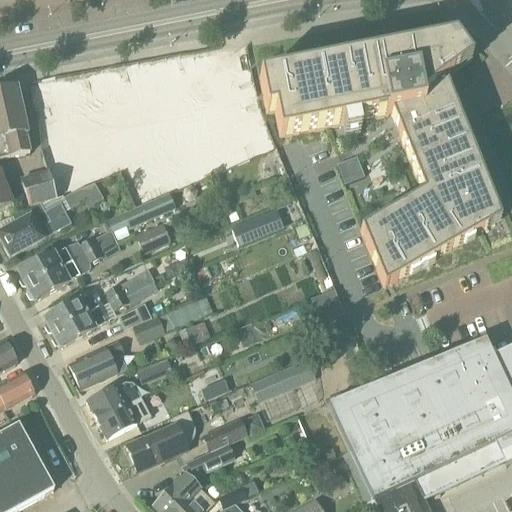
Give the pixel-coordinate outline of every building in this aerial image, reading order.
[(285,75),(258,81),(265,116),(273,114),(278,140),(341,127),(356,124),(390,118),(398,138),(422,197),(359,233),(383,291),(408,277),(409,279),(433,265),(432,263),(462,246),(463,248),(473,242),(472,240),(486,232),(483,224),(482,224),(478,213),(491,208),(491,209),(493,208),(479,174),(482,173),(471,147),(469,148),(456,116),(458,115),(454,104),(452,105),(450,100),(443,85),(458,74),(437,45),(419,49),(418,47),(407,49),(407,51),(373,58),(373,56),(346,61),(346,63),(312,70),(312,68),(284,73),(285,75)] [(211,56),(137,93),(180,179),(254,142),(224,81),(218,69),(211,56)] [(28,154),(25,137),(15,93),(0,96),(0,109),(11,158),(28,154)] [(0,160),(11,158),(0,109),(0,160)] [(38,208),(55,202),(54,200),(51,188),(47,175),(22,183),(23,188),(6,194),(12,208),(16,217),(32,210),(37,209),(38,208)] [(0,212),(12,208),(6,194),(0,179),(0,212)] [(44,218),(38,208),(37,209),(12,222),(16,228),(0,236),(0,245),(8,261),(41,244),(40,243),(67,229),(61,217),(81,206),(85,212),(100,204),(92,189),(74,195),(47,210),(50,215),(44,218)] [(168,198),(121,218),(128,234),(174,214),(168,198)] [(283,234),(276,216),(231,234),(238,252),(283,234)] [(293,234),(303,259),(315,254),(304,229),(293,234)] [(160,230),(133,241),(141,261),(168,249),(160,230)] [(82,260),(97,252),(97,253),(98,254),(114,245),(113,244),(108,235),(92,244),(77,252),(82,260)] [(24,290),(25,292),(82,260),(77,252),(76,250),(64,253),(52,259),(52,258),(17,277),(19,281),(18,284),(21,289),(24,290)] [(98,254),(97,253),(97,252),(82,260),(87,270),(102,261),(98,254)] [(87,270),(82,260),(25,292),(27,294),(25,297),(28,303),(31,303),(33,306),(68,287),(67,286),(79,280),(86,276),(88,272),(87,270)] [(124,301),(144,291),(151,287),(145,276),(118,290),(113,293),(104,298),(108,306),(123,298),(124,301)] [(314,315),(338,305),(333,294),(309,304),(314,315)] [(128,308),(124,301),(123,298),(108,306),(113,316),(128,308)] [(50,336),(51,338),(97,313),(89,299),(78,306),(77,305),(43,324),(45,327),(44,330),(47,336),(50,336)] [(150,325),(131,332),(138,348),(162,338),(202,321),(196,305),(155,322),(150,324),(150,325)] [(131,331),(131,332),(150,325),(150,324),(142,309),(117,323),(123,335),(131,331)] [(97,313),(51,338),(52,340),(51,343),(54,349),(57,349),(59,353),(93,334),(93,333),(104,326),(97,313)] [(243,349),(271,338),(265,323),(237,335),(243,349)] [(179,338),(185,352),(196,347),(189,333),(179,338)] [(511,438),(511,403),(484,344),(327,410),(372,505),(374,511),(428,511),(415,484),(511,438)] [(121,357),(116,347),(67,370),(79,395),(116,378),(109,363),(121,357)] [(3,348),(0,349),(0,376),(15,369),(3,348)] [(344,364),(349,378),(360,374),(355,360),(344,364)] [(288,395),(279,376),(250,389),(258,408),(288,395)] [(0,416),(5,414),(32,400),(20,379),(0,390),(0,416)] [(200,394),(205,405),(228,395),(223,384),(200,394)] [(137,403),(134,398),(127,386),(116,392),(115,391),(85,407),(95,426),(137,403)] [(137,403),(95,426),(105,445),(135,429),(135,428),(147,422),(142,413),(137,403)] [(193,438),(193,434),(192,431),(186,416),(170,423),(174,431),(142,445),(142,444),(125,451),(137,477),(186,455),(183,448),(186,447),(189,445),(192,442),(193,438)] [(240,424),(247,440),(262,433),(255,417),(240,424)] [(209,457),(226,449),(245,440),(238,426),(202,442),(209,457)] [(0,439),(0,511),(20,511),(52,495),(17,430),(0,439)] [(209,457),(190,466),(185,468),(192,484),(234,465),(226,449),(209,457)] [(152,511),(179,511),(198,493),(183,478),(173,489),(151,511),(152,511)] [(240,491),(217,501),(222,511),(226,511),(245,503),(240,491)] [(209,511),(213,508),(198,493),(179,511),(209,511)] [(318,511),(313,502),(296,511),(318,511)]
